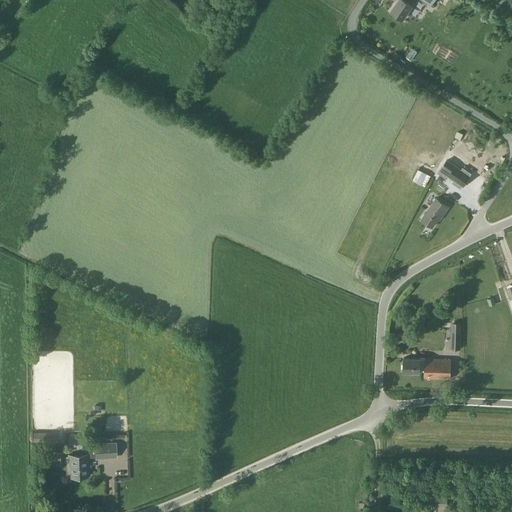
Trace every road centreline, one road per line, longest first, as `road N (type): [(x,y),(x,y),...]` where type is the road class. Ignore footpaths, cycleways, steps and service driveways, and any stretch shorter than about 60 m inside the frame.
road 1 (unclassified): [(378,412),(155,511)]
road 2 (unclassified): [(511,142),(362,45),(351,18),(361,0)]
road 3 (unclassified): [(378,412),(390,291),(474,237)]
road 4 (unclassified): [(378,412),(415,402),(511,405)]
